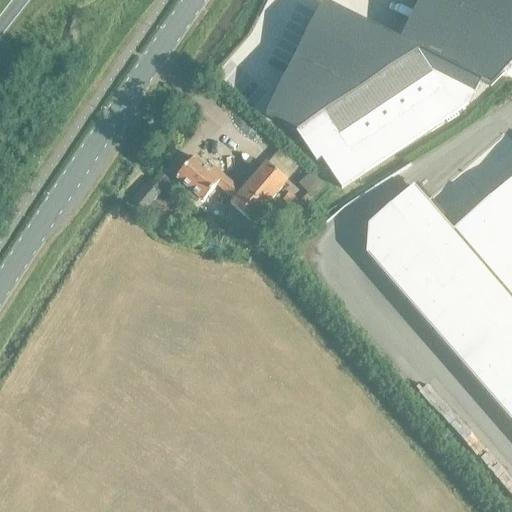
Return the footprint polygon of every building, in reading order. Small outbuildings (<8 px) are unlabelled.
[(264,116),(295,132),(315,162),(321,158),(342,189),(363,175),(468,105),(469,104),(474,95),(474,94),(480,82),(480,83),(490,87),(511,66),(511,0),(420,0),(400,40),(378,29),(322,1),(264,116)] [(266,163),(241,192),(213,168),(210,171),(194,157),(176,179),(202,202),(216,186),(233,201),(229,205),(251,225),(288,183),(266,163)] [(312,173),(300,185),(308,193),(320,182),(312,173)] [(511,423),(511,180),(453,232),(413,186),(368,225),(366,254),(511,423)] [(149,181),(131,202),(143,213),(162,192),(149,181)] [(289,192),(282,200),(296,214),(304,205),(289,192)] [(471,452),(503,492),(511,484),(511,470),(488,439),(471,452)]
